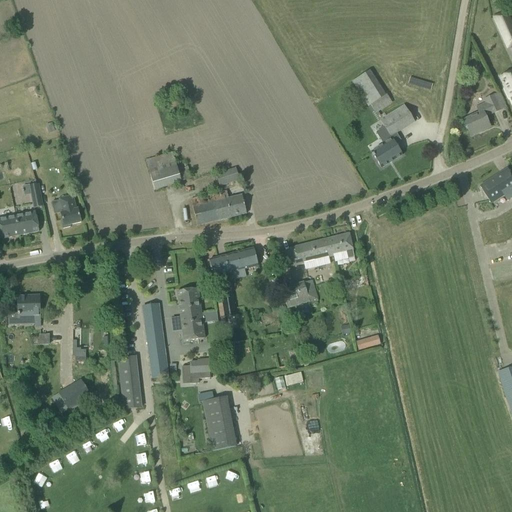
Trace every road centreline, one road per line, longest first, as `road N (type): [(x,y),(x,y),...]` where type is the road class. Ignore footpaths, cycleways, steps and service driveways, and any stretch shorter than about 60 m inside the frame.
road 1 (unclassified): [(0,267),(300,225),(436,177)]
road 2 (track): [(436,177),(465,0)]
